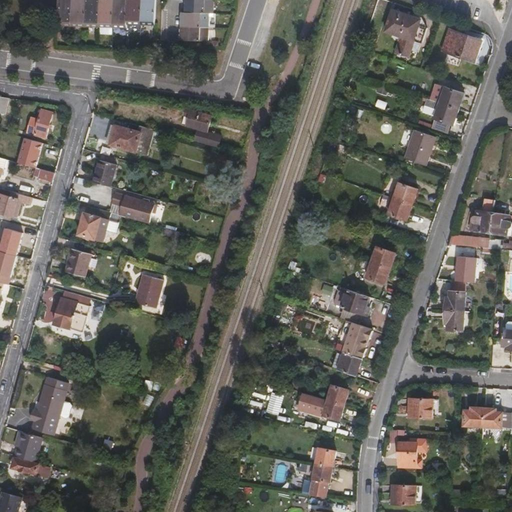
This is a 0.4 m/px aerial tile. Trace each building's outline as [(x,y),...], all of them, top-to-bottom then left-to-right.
[(70,30),(70,0),(56,0),(56,30),(70,30)] [(84,31),(84,0),(70,0),(70,30),(84,31)] [(97,31),(98,0),(86,0),(84,0),(84,31),(97,31)] [(111,32),(112,1),(98,0),(97,31),(111,32)] [(140,30),(140,0),(126,0),(126,1),(125,29),(140,30)] [(153,30),(154,0),(140,0),(140,30),(153,30)] [(125,29),(126,1),(112,1),(111,32),(125,33),(125,29)] [(212,10),(212,5),(183,3),(182,18),(208,19),(212,19),(212,10)] [(423,43),(428,27),(421,24),(423,19),(394,9),(388,31),(393,34),(394,36),(402,40),(397,52),(410,57),(412,49),(416,41),(422,43),(423,43)] [(207,32),(208,19),(182,18),(178,18),(178,31),(207,32)] [(481,51),(485,40),(451,29),(444,50),(477,61),(481,51)] [(207,47),(207,32),(178,31),(178,46),(207,47)] [(419,52),(422,43),(416,41),(412,49),(419,52)] [(461,109),(465,96),(466,93),(447,86),(442,103),(461,109)] [(0,111),(4,113),(9,97),(0,95),(0,111)] [(455,125),(461,109),(442,103),(429,98),(424,112),(437,116),(436,118),(455,125)] [(209,130),(213,115),(187,107),(185,115),(190,116),(187,127),(199,130),(196,142),(219,149),(222,134),(209,130)] [(49,137),(53,119),(56,112),(45,109),(42,119),(34,116),(30,131),(49,137)] [(147,155),(154,130),(141,127),(140,131),(117,124),(111,145),(121,147),(146,155),(147,155)] [(426,165),(438,136),(417,128),(405,156),(426,165)] [(335,151),(338,143),(330,141),(328,149),(335,151)] [(113,185),(119,165),(119,163),(118,162),(102,158),(96,180),(113,185)] [(54,178),(57,171),(41,167),(39,174),(54,178)] [(414,205),(419,188),(401,182),(395,199),(414,205)] [(0,191),(14,195),(15,190),(0,186),(0,191)] [(31,203),(33,195),(15,190),(14,195),(0,191),(0,211),(13,215),(17,216),(20,207),(22,201),(31,203)] [(157,213),(159,204),(117,192),(114,202),(124,205),(122,214),(152,223),(155,212),(157,213)] [(408,220),(414,205),(395,199),(390,213),(390,214),(408,220)] [(492,232),(495,213),(497,201),(486,199),(484,211),(474,211),(471,230),(492,232)] [(108,228),(111,219),(113,212),(89,205),(81,233),(105,240),(108,228)] [(511,235),(511,220),(511,214),(505,214),(495,213),(492,232),(511,235)] [(118,231),(120,222),(111,219),(108,228),(118,231)] [(467,247),(467,238),(453,236),(450,246),(467,247)] [(489,249),(491,239),(469,237),(467,238),(467,247),(474,247),(483,248),(489,249)] [(503,250),(504,241),(491,239),(489,249),(497,249),(503,250)] [(392,269),(398,252),(378,245),(377,246),(372,262),(392,269)] [(87,276),(91,261),(93,253),(75,248),(68,270),(87,276)] [(387,284),(392,269),(372,262),(367,277),(387,284)] [(158,308),(166,280),(145,274),(138,302),(142,303),(158,308)] [(367,306),(371,297),(348,289),(342,307),(368,316),(371,307),(367,306)] [(465,311),(466,291),(452,291),(451,292),(451,295),(448,295),(447,303),(448,310),(465,311)] [(85,331),(93,305),(64,296),(57,323),(85,331)] [(464,331),(465,311),(448,310),(446,326),(449,326),(449,330),(464,331)] [(371,339),(374,331),(372,330),(373,329),(347,320),(338,349),(346,352),(363,358),(364,357),(365,357),(368,348),(366,349),(369,339),(371,339)] [(358,375),(364,358),(363,358),(346,352),(345,355),(343,363),(336,361),(334,368),(355,375),(358,375)] [(343,363),(345,355),(339,353),(336,361),(343,363)] [(61,416),(70,382),(49,376),(40,410),(61,416)] [(347,404),(351,390),(334,385),(330,399),(347,404)] [(347,404),(330,399),(304,392),(300,408),(342,420),(347,404)] [(433,418),(434,398),(412,397),(411,398),(411,417),(411,418),(432,419),(433,418)] [(483,426),(485,407),(474,406),(473,407),(472,410),(467,409),(466,410),(465,411),(465,425),(483,426)] [(503,427),(504,412),(497,412),(497,408),(485,407),(483,426),(502,428),(503,427)] [(37,462),(44,437),(23,431),(19,446),(16,456),(37,462)] [(418,466),(419,442),(401,442),(400,466),(408,466),(418,466)] [(334,466),(337,451),(320,448),(320,449),(317,462),(334,466)] [(47,475),(50,466),(15,457),(12,468),(47,477),(47,475)] [(331,482),(334,466),(317,462),(314,476),(314,478),(311,494),(327,496),(330,482),(331,482)] [(416,505),(417,487),(393,485),(393,504),(416,505)] [(0,511),(17,511),(21,502),(23,496),(3,490),(0,499),(0,511)]
